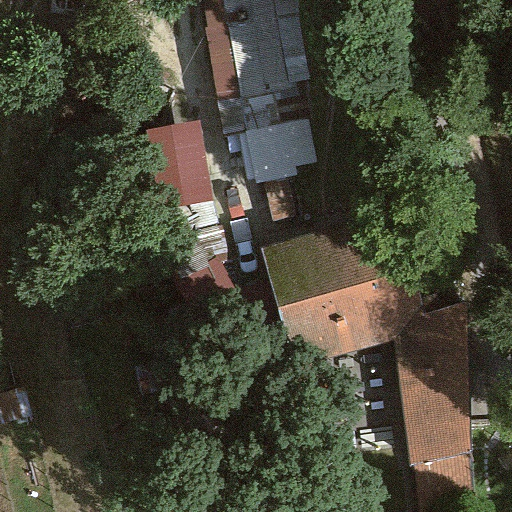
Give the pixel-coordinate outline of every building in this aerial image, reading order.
[(309,83),(293,0),(195,0),(222,141),(226,141),(229,155),(239,153),(243,178),(252,177),(253,185),(297,177),(296,169),(315,165),(300,84),(309,83)] [(209,202),(197,121),(141,129),(153,210),(209,202)] [(396,214),(257,248),(282,348),(287,366),(389,340),(412,316),(420,314),(396,214)] [(232,290),(215,260),(172,283),(189,314),(232,290)] [(463,305),(420,314),(412,316),(389,340),(407,467),(413,466),(418,511),(473,511),(467,454),(463,305)] [(0,422),(29,414),(21,388),(0,394),(0,422)]
